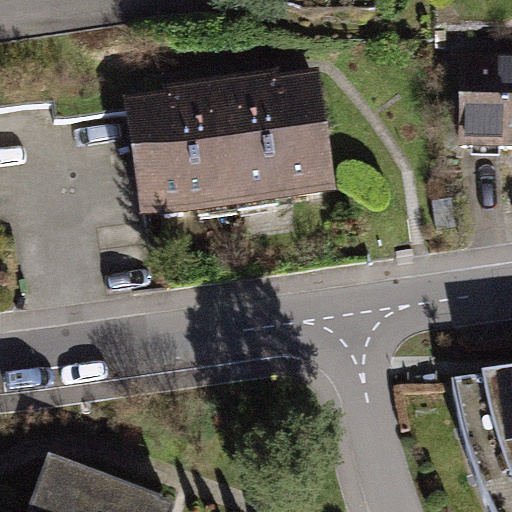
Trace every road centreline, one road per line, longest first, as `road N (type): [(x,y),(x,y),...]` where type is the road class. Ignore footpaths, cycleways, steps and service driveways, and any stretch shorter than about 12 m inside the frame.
road 1 (residential): [(0,357),(337,315)]
road 2 (residential): [(392,511),(337,315)]
road 3 (residential): [(337,315),(511,289)]
